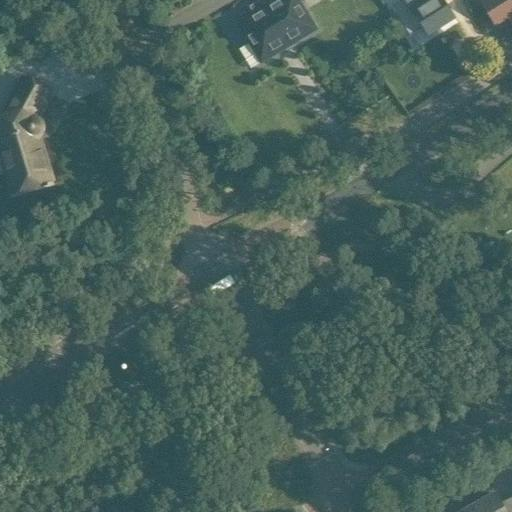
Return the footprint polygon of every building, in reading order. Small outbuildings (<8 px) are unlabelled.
[(237,24),(250,46),(242,51),(253,69),(314,31),(294,0),(288,0),(275,9),(269,0),(261,0),(250,7),(254,14),(237,24)] [(443,0),(402,0),(391,7),(409,36),(423,27),(428,35),(455,19),(443,0)] [(511,0),(477,0),(487,14),(494,26),(506,18),(510,23),(511,22),(511,0)] [(25,81),(16,98),(4,120),(0,121),(0,138),(16,191),(49,181),(37,139),(38,138),(40,136),(41,134),(42,132),(43,131),(43,129),(43,127),(42,126),(42,124),(41,123),(40,122),(39,121),(38,120),(36,119),(35,119),(48,93),(25,81)] [(506,511),(497,494),(473,508),(475,511),(506,511)]
